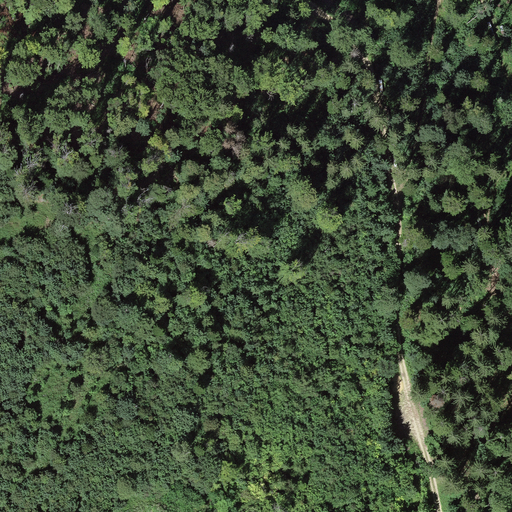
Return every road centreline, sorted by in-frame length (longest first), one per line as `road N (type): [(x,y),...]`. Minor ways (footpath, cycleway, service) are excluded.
road 1 (track): [(437,511),(401,381),(394,206),(368,64),(325,0)]
road 2 (track): [(394,206),(439,0)]
